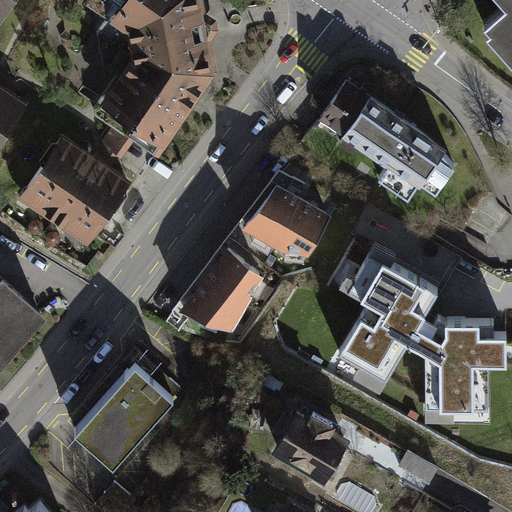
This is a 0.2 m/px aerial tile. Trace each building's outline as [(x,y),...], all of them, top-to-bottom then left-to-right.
[(0,0),(0,17),(11,0),(0,0)] [(134,49),(102,96),(170,142),(220,68),(206,0),(90,0),(130,25),(134,49)] [(511,55),(511,0),(503,0),(505,1),(481,22),(511,55)] [(0,141),(30,98),(0,77),(0,141)] [(344,133),(370,94),(348,79),(322,118),(344,133)] [(370,94),(344,133),(391,164),(382,178),(413,198),(423,183),(437,192),(456,163),(442,154),(448,146),(370,94)] [(63,129),(20,194),(90,241),(133,176),(63,129)] [(288,191),(275,184),(244,229),(282,252),(307,255),(331,216),(315,207),(288,191)] [(264,273),(227,246),(216,260),(199,282),(179,311),(231,328),(264,273)] [(367,303),(340,351),(361,362),(355,373),(380,387),(406,340),(424,350),(425,408),(490,407),(489,360),(507,360),(507,334),(493,334),(493,320),(447,321),(439,316),(436,322),(420,313),(433,290),(384,262),(389,254),(375,246),(357,277),(346,271),(340,281),(360,292),(357,297),(367,303)] [(0,365),(50,310),(4,269),(0,273),(0,365)] [(71,432),(116,472),(188,392),(143,352),(71,432)] [(299,408),(272,456),(324,485),(352,436),(338,428),(340,425),(314,410),(312,415),(299,408)] [(433,478),(438,469),(408,451),(399,467),(429,485),(433,478)] [(49,511),(41,502),(30,511),(25,505),(15,511),(49,511)]
